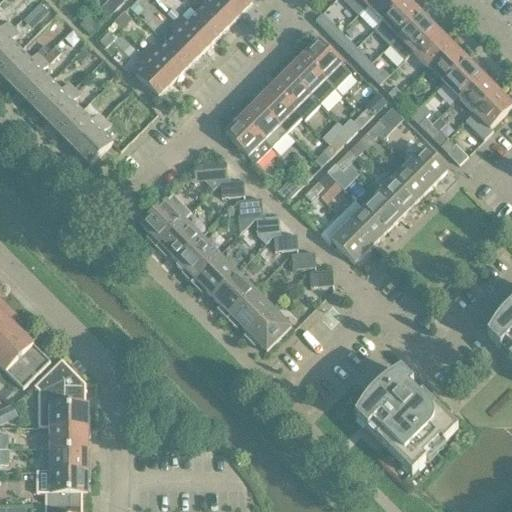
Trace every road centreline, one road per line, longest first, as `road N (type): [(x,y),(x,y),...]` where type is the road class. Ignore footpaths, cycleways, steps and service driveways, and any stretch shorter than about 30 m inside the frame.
road 1 (residential): [(511,284),(443,353),(419,355),(199,132)]
road 2 (residential): [(118,511),(120,394),(110,370),(0,260)]
road 3 (residential): [(199,132),(289,42),(296,0)]
road 4 (residential): [(107,221),(0,113)]
road 5 (residential): [(107,221),(199,132)]
